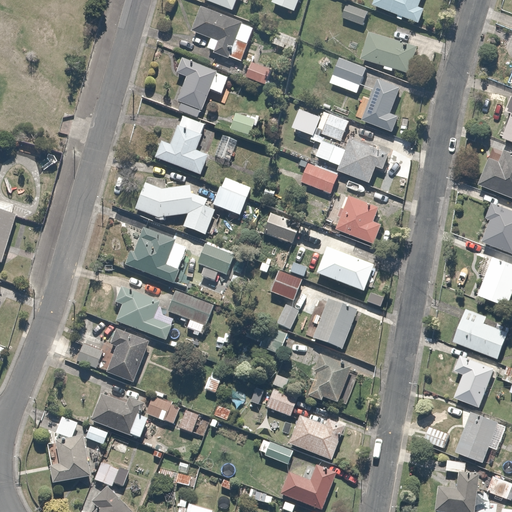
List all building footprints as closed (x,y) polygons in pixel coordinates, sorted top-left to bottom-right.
[(204,0),(236,11),(240,0),(204,0)] [(301,0),(274,0),(274,2),(298,11),(301,0)] [(376,0),(374,5),(400,15),(398,19),(404,21),(406,17),(420,23),(425,10),(421,8),(423,0),(376,0)] [(369,11),(349,4),(343,19),(364,26),(369,11)] [(204,5),(193,30),(212,38),(207,48),(241,63),(256,27),(204,5)] [(297,39),(279,31),(274,43),(292,50),(297,39)] [(362,59),(386,67),(385,70),(395,73),(396,69),(411,74),(420,46),(370,32),(362,59)] [(211,91),(223,95),(230,78),(183,58),(176,74),(188,79),(175,108),(200,119),(211,91)] [(368,68),(340,58),(331,82),(358,93),(368,68)] [(274,70),(252,62),(247,77),(268,85),(274,70)] [(0,108),(8,82),(0,79),(0,108)] [(392,114),(401,87),(378,79),(364,121),(395,131),(400,116),(392,114)] [(306,85),(294,81),(289,93),(301,98),(306,85)] [(325,111),(318,129),(324,131),(323,135),(342,143),(351,121),(325,111)] [(256,119),(235,112),(230,129),(251,136),(256,119)] [(208,157),(197,152),(207,127),(183,117),(172,145),(162,141),(155,159),(200,177),(208,157)] [(223,134),(214,154),(229,162),(239,142),(223,134)] [(377,166),(383,168),(389,155),(352,139),(338,171),(369,184),(377,166)] [(0,165),(10,161),(0,142),(0,165)] [(336,142),(317,142),(317,162),(336,162),(336,142)] [(511,198),(511,153),(506,151),(502,161),(491,157),(479,185),(511,198)] [(337,174),(311,163),(303,181),(329,193),(337,174)] [(252,191),(226,180),(215,206),(241,217),(252,191)] [(163,191),(146,184),(135,210),(157,219),(157,222),(166,221),(166,218),(188,215),(183,228),(205,237),(216,212),(206,208),(208,201),(192,194),(191,187),(163,191)] [(351,197),(346,209),(343,208),(339,217),(342,218),(338,228),(375,244),(383,223),(376,220),(381,209),(351,197)] [(511,209),(494,203),(488,220),(492,222),(484,243),(511,253),(511,209)] [(271,213),(263,234),(291,245),(299,224),(271,213)] [(134,252),(128,250),(123,264),(176,284),(190,247),(143,229),(134,252)] [(236,254),(205,242),(196,265),(228,277),(236,254)] [(375,265),(329,248),(319,274),(366,292),(375,265)] [(511,295),(511,262),(495,256),(480,295),(508,306),(511,295)] [(302,280),(280,272),(271,294),(293,302),(302,280)] [(123,306),(117,322),(166,342),(172,325),(155,318),(161,303),(123,287),(116,304),(123,306)] [(214,308),(176,292),(167,311),(206,327),(214,308)] [(359,312),(329,300),(314,339),(344,350),(359,312)] [(299,313),(286,307),(278,325),(290,331),(299,313)] [(511,329),(511,326),(468,310),(455,344),(501,360),(511,329)] [(278,355),(286,334),(268,327),(260,349),(278,355)] [(116,329),(110,346),(116,348),(107,373),(135,383),(150,342),(116,329)] [(101,352),(83,345),(77,362),(95,369),(101,352)] [(351,390),(359,370),(320,355),(314,372),(318,373),(309,397),(337,408),(345,388),(351,390)] [(459,357),(448,387),(458,391),(456,399),(482,408),(495,370),(459,357)] [(225,378),(211,373),(204,390),(218,396),(225,378)] [(273,389),(266,409),(298,420),(289,445),(333,460),(344,426),(295,409),(299,397),(273,389)] [(103,391),(92,422),(141,440),(148,419),(137,415),(142,402),(131,398),(130,401),(103,391)] [(180,410),(152,398),(145,415),(173,426),(180,410)] [(219,406),(215,416),(228,421),(232,411),(219,406)] [(490,448),(499,451),(509,424),(473,410),(457,453),(484,463),(490,448)] [(201,417),(186,411),(179,429),(194,434),(201,417)] [(78,423),(63,417),(57,433),(72,439),(78,423)] [(111,432),(91,425),(86,439),(106,446),(111,432)] [(449,434),(431,427),(425,441),(444,448),(449,434)] [(51,468),(54,484),(90,478),(84,439),(57,443),(60,466),(51,468)] [(264,440),(259,451),(266,454),(265,456),(287,465),(293,452),(264,440)] [(440,477),(441,462),(427,461),(427,476),(440,477)] [(466,463),(447,462),(446,472),(465,474),(466,463)] [(119,470),(103,463),(96,480),(112,487),(119,470)] [(282,496),(287,498),(282,511),(285,511),(293,511),(297,502),(323,511),(337,474),(316,466),(310,482),(290,474),(282,496)] [(192,476),(159,469),(157,480),(190,487),(192,476)] [(511,481),(495,474),(488,492),(505,499),(511,483),(511,481)] [(457,490),(436,488),(433,511),(475,511),(479,476),(459,475),(457,490)] [(130,511),(108,488),(91,503),(98,511),(130,511)] [(270,495),(253,490),(250,499),(267,504),(270,495)] [(213,511),(214,509),(191,502),(188,511),(213,511)]
